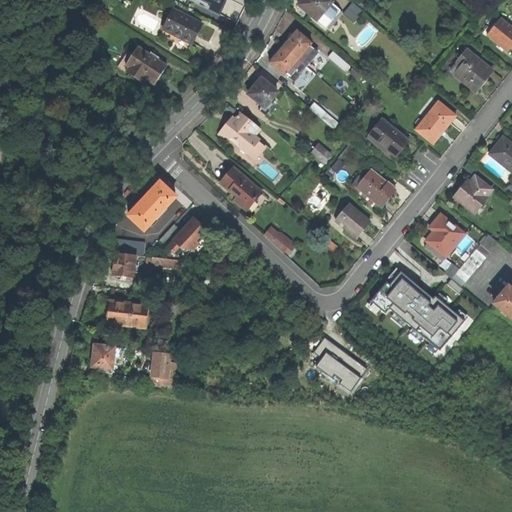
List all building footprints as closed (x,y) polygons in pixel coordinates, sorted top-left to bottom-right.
[(189,0),(238,23),(246,6),(248,0),(189,0)] [(317,22),(325,28),(340,11),(332,4),(333,3),(328,0),(303,0),(298,7),(316,22),(317,22)] [(354,26),(364,14),(352,4),(343,15),(354,26)] [(158,36),(187,51),(193,39),(200,25),(172,10),(158,36)] [(487,37),(507,53),(511,47),(511,30),(500,20),(487,37)] [(290,40),(283,48),(305,68),(317,53),(309,47),(311,45),(296,32),(290,40)] [(285,75),(293,82),(305,68),(283,48),(275,58),(269,65),(284,77),(285,75)] [(161,77),(167,68),(138,49),(135,54),(130,50),(118,69),(143,85),(146,80),(155,86),(161,77)] [(451,72),(475,93),(482,84),(492,73),(467,52),(451,72)] [(350,68),(333,53),(328,59),(345,74),(350,68)] [(259,111),(267,116),(275,106),(271,102),(278,94),(276,92),(276,91),(270,86),(269,86),(261,80),(253,90),(248,96),(262,106),(259,111)] [(333,128),(338,123),(312,101),(307,106),(333,128)] [(416,131),(433,145),(439,138),(439,136),(443,131),(445,131),(449,126),(456,118),(439,103),(416,131)] [(241,149),(247,154),(252,149),(255,148),(259,142),(261,141),(257,137),(261,131),(241,114),(236,120),(233,118),(226,125),(220,132),(227,138),(234,139),(235,136),(243,143),(241,145),(241,149)] [(409,144),(381,121),(368,136),(385,150),(385,152),(395,160),(402,152),(409,144)] [(511,173),(511,145),(503,138),(496,147),(489,156),(511,173)] [(266,148),(259,142),(255,148),(252,149),(247,154),(255,161),(266,148)] [(331,155),(319,145),(313,154),(325,163),(331,155)] [(341,157),(333,168),(338,172),(346,161),(341,157)] [(221,167),(219,170),(220,171),(214,178),(228,192),(227,194),(238,204),(253,187),(226,162),(221,167)] [(314,173),(318,169),(313,164),(309,168),(314,173)] [(390,186),(373,173),(360,190),(384,210),(390,204),(395,198),(392,195),(396,190),(390,185),(390,186)] [(129,216),(144,231),(155,219),(156,220),(165,211),(164,210),(176,198),(165,188),(170,183),(165,177),(144,200),(129,216)] [(487,198),(492,192),(476,178),(467,189),(464,186),(460,191),(455,198),(475,215),(488,199),(487,198)] [(362,232),(370,223),(349,205),(335,222),(356,240),(362,232)] [(465,235),(442,216),(434,225),(434,226),(430,230),(422,239),(421,242),(421,244),(422,246),(437,259),(436,261),(440,265),(465,235)] [(194,219),(167,248),(179,259),(185,252),(191,258),(203,245),(200,243),(209,233),(194,219)] [(285,255),(295,244),(274,226),(264,237),(285,255)] [(489,235),(451,279),(461,288),(498,243),(489,235)] [(334,252),(338,247),(325,236),(321,241),(334,252)] [(135,256),(141,257),(143,243),(112,239),(110,253),(115,254),(135,256)] [(112,276),(142,279),(143,274),(137,274),(137,263),(135,263),(135,256),(115,254),(113,264),(112,276)] [(146,265),(181,269),(182,261),(147,257),(146,265)] [(462,323),(399,272),(372,304),(436,355),(462,323)] [(177,297),(193,299),(195,283),(179,281),(177,297)] [(511,290),(508,287),(494,305),(511,320),(511,290)] [(106,323),(145,329),(147,306),(130,304),(130,299),(110,296),(108,308),(106,323)] [(317,365),(332,376),(335,372),(344,379),(340,384),(353,393),(370,369),(325,337),(315,352),(323,357),(317,365)] [(100,372),(108,373),(108,369),(112,369),(113,358),(119,359),(120,349),(93,346),(92,356),(91,367),(101,368),(100,372)] [(151,386),(181,390),(182,381),(167,379),(169,355),(154,353),(151,386)]
